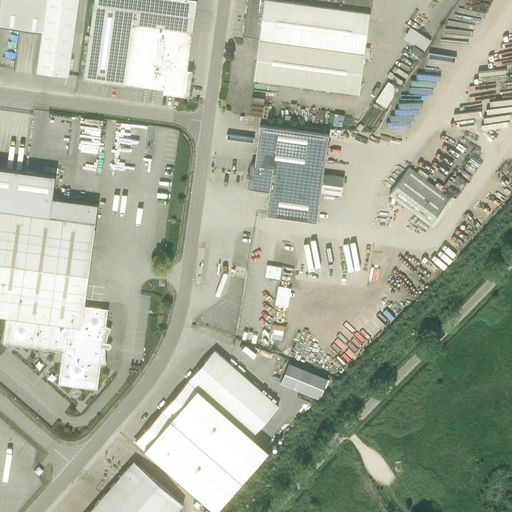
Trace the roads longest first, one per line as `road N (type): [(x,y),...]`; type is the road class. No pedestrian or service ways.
road 1 (unclassified): [(74,468),(144,388),(172,340),(208,123)]
road 2 (unclassified): [(274,511),(511,260)]
road 3 (unknown): [(351,223),(361,191),(387,155),(511,10)]
road 4 (unclassified): [(0,93),(208,123)]
road 5 (unknown): [(511,141),(436,241),(422,249),(389,242)]
road 6 (unknown): [(196,210),(351,223)]
road 7 (unclassified): [(208,123),(224,0)]
